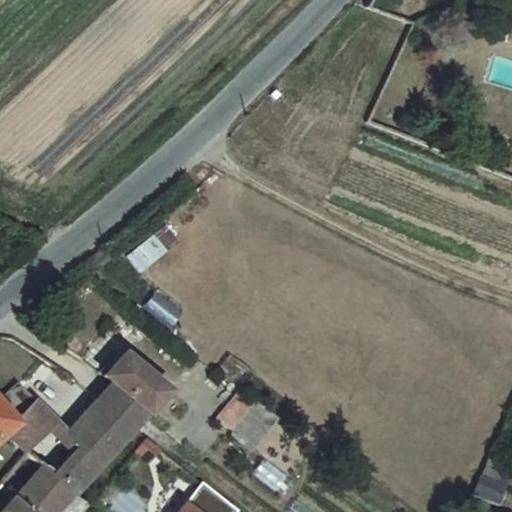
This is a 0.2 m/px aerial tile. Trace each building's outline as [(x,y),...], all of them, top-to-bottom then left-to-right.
[(138,409),(143,412),(164,389),(119,350),(98,371),(105,381),(138,409)] [(0,413),(5,418),(0,422),(0,430),(21,451),(26,455),(35,446),(56,424),(16,380),(0,397),(0,413)] [(69,493),(133,421),(96,392),(60,430),(72,444),(47,474),(69,493)] [(239,395),(216,424),(226,433),(248,404),(239,395)] [(46,457),(35,446),(26,455),(35,463),(38,466),(46,457)] [(35,463),(26,455),(21,451),(0,474),(0,488),(6,495),(35,463)] [(51,511),(69,493),(47,474),(38,466),(35,463),(6,495),(0,501),(0,511),(51,511)] [(259,463),(251,475),(279,492),(286,481),(259,463)] [(183,500),(198,511),(231,511),(234,508),(198,481),(183,500)] [(198,511),(183,500),(174,511),(198,511)]
